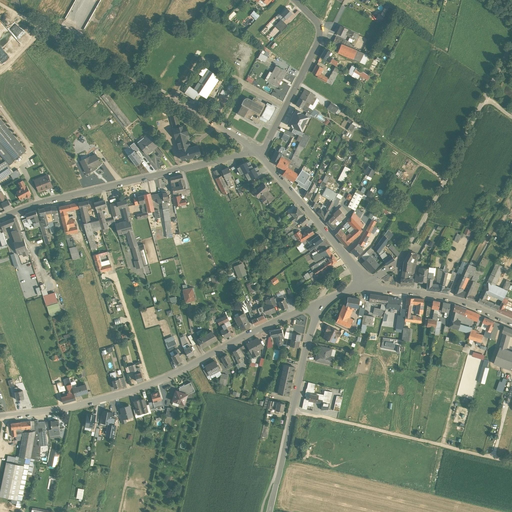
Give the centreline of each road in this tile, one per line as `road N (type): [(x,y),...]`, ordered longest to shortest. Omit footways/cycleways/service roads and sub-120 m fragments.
road 1 (residential): [(0,415),(129,390),(319,301)]
road 2 (residential): [(365,281),(405,252),(511,49)]
road 3 (residential): [(0,217),(255,150)]
road 4 (track): [(291,410),(511,463)]
road 5 (tertiary): [(269,511),(319,301)]
road 6 (track): [(0,5),(168,99)]
road 7 (residential): [(255,150),(266,143),(320,37),(293,0)]
road 8 (residential): [(255,150),(365,281)]
road 9 (residential): [(365,281),(457,300),(511,323)]
